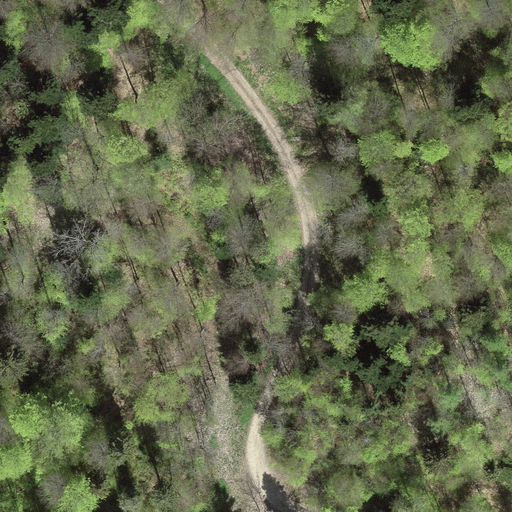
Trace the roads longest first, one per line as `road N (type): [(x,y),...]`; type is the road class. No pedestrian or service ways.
road 1 (track): [(166,0),(266,122),(309,226),(300,315),(255,448),(268,484),(294,511)]
road 2 (track): [(268,484),(240,481),(221,447),(234,335),(209,246),(174,217),(130,204),(63,205),(0,232)]
